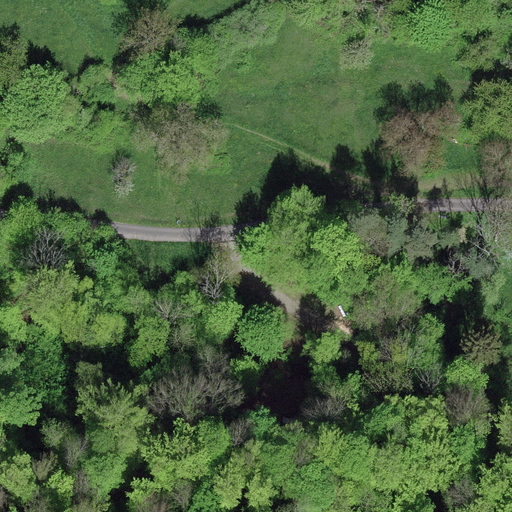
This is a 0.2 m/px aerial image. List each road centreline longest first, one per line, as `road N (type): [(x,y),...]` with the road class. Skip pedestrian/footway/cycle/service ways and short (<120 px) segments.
road 1 (track): [(0,228),(212,235),(437,205),(511,208)]
road 2 (track): [(212,235),(261,279),(316,311),(359,362),(355,392)]
